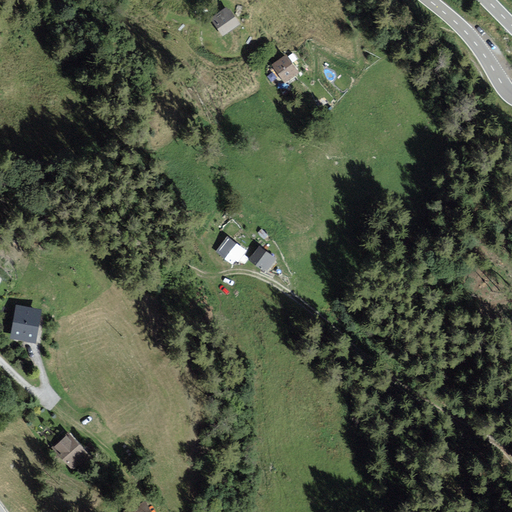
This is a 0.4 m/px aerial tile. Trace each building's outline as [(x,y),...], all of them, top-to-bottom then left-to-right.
[(232,8),(213,20),(224,38),(243,26),(232,8)] [(289,57),(273,67),(286,86),(302,76),(289,57)] [(247,251),(229,237),(217,254),(235,267),(247,251)] [(277,261),(262,249),(251,263),(266,275),(277,261)] [(45,312),(18,307),(12,340),(39,345),(45,312)] [(90,457),(68,434),(52,449),(74,472),(90,457)] [(152,511),(149,502),(125,511),(152,511)]
